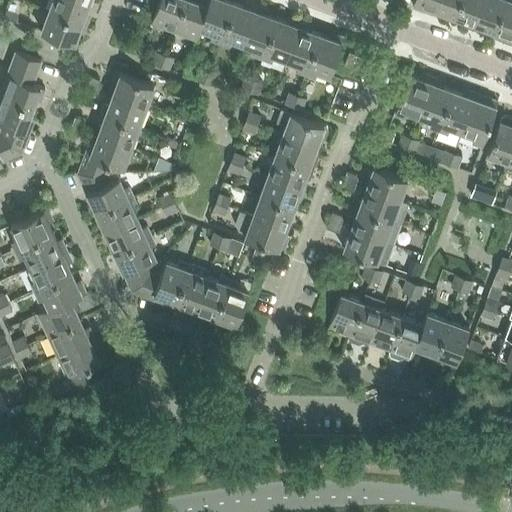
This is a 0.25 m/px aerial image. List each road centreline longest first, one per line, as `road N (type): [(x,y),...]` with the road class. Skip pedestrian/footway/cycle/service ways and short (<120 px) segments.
road 1 (residential): [(270,342),(390,24)]
road 2 (tertiary): [(501,511),(376,495),(291,496),(186,511)]
road 3 (residential): [(140,377),(41,163)]
road 4 (residential): [(511,71),(390,24)]
